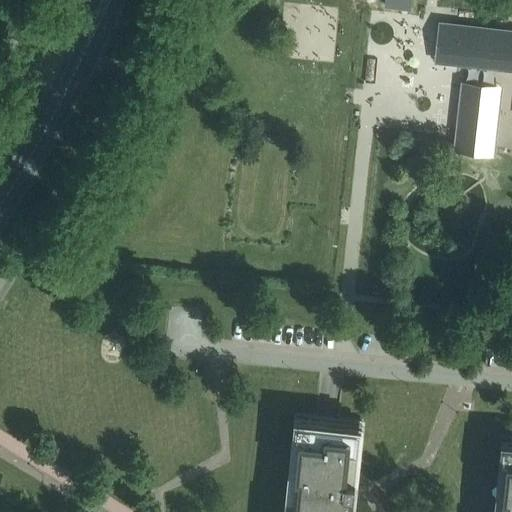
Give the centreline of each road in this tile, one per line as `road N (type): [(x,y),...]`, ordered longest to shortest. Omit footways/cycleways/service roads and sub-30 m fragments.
road 1 (residential): [(179,350),(511,385)]
road 2 (secondary): [(0,209),(78,67)]
